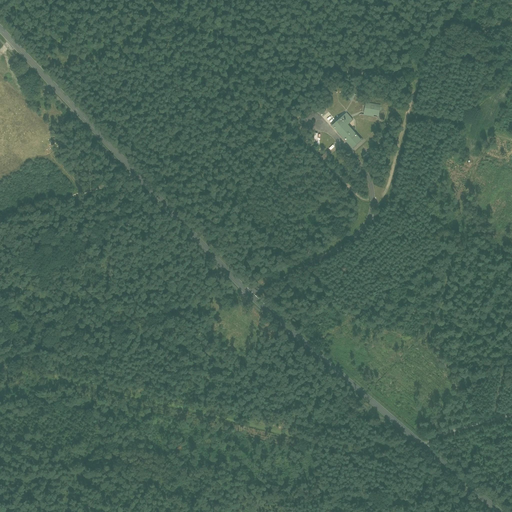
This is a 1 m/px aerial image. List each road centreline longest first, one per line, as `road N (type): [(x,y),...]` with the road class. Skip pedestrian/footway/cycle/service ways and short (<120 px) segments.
road 1 (tertiary): [(499,511),(248,293),(133,170)]
road 2 (tertiary): [(0,29),(133,170)]
